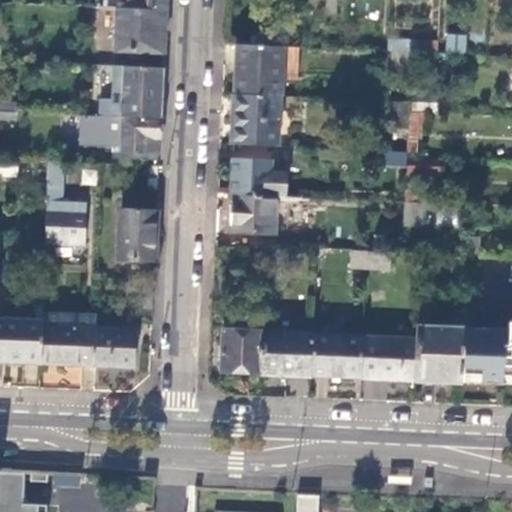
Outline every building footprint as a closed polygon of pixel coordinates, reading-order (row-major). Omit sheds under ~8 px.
[(98,0),(98,6),(118,7),(166,9),(166,0),(98,0)] [(166,9),(118,7),(115,50),(164,52),(166,9)] [(446,33),(445,51),(465,52),(466,34),(446,33)] [(439,42),(388,40),(388,51),(392,51),(412,52),(417,52),(438,53),(439,42)] [(281,96),(283,47),(237,45),(234,94),(279,96),(281,96)] [(392,51),(391,69),(411,70),(412,52),(392,51)] [(163,67),(123,65),(121,100),(99,99),(98,114),(113,115),(121,116),(122,116),(161,117),(163,67)] [(279,96),(234,94),(233,143),(276,145),(279,96)] [(393,101),(392,129),(409,130),(409,124),(410,112),(410,102),(393,101)] [(16,111),(0,109),(0,118),(16,119),(16,111)] [(425,125),(425,113),(410,112),(409,124),(409,130),(408,152),(407,156),(418,157),(420,125),(425,125)] [(122,116),(121,116),(113,115),(113,124),(122,124),(122,116)] [(159,153),(161,117),(122,116),(122,124),(122,129),(112,129),(111,135),(117,135),(117,142),(121,142),(121,151),(159,153)] [(275,158),(276,149),(231,145),(230,154),(275,158)] [(408,152),(387,151),(387,160),(407,161),(407,158),(407,156),(408,152)] [(442,173),(442,160),(407,158),(407,161),(407,171),(442,173)] [(232,159),(230,193),(276,195),(285,196),(286,172),(271,171),(272,160),(232,159)] [(88,202),(74,201),(75,181),(62,181),(64,161),(49,160),(46,243),(86,244),(88,202)] [(18,162),(0,161),(0,175),(17,176),(18,162)] [(426,202),(426,191),(406,190),(405,201),(417,201),(426,202)] [(276,195),(230,193),(229,231),(275,233),(276,195)] [(405,201),(404,227),(425,228),(426,202),(417,201),(405,201)] [(120,259),(155,260),(157,210),(122,209),(120,259)] [(478,238),(467,238),(466,253),(477,253),(478,238)] [(366,252),(366,249),(352,249),(351,265),(366,267),(366,252)] [(389,253),(366,252),(366,267),(388,268),(389,253)] [(297,294),(311,295),(312,270),(298,269),(297,294)] [(0,288),(0,300),(12,301),(12,289),(0,288)] [(36,319),(0,316),(0,359),(41,362),(43,313),(44,290),(18,289),(18,302),(34,303),(34,310),(36,310),(36,319)] [(224,308),(251,309),(252,293),(225,292),(224,308)] [(222,371),(260,373),(261,330),(263,305),(252,305),(251,330),(245,329),(245,323),(236,323),(236,329),(224,329),(222,371)] [(43,313),(41,362),(82,364),(83,315),(43,313)] [(82,364),(95,364),(97,316),(83,315),(82,364)] [(97,316),(95,364),(134,366),(135,329),(123,328),(124,317),(97,316)] [(460,381),(511,383),(511,321),(509,321),(508,329),(463,327),(463,328),(460,381)] [(414,379),(460,381),(463,328),(416,327),(416,338),(414,379)] [(261,330),(260,373),(311,375),(312,333),(312,332),(261,330)] [(361,377),(363,336),(312,333),(311,375),(361,377)] [(414,379),(416,338),(363,336),(361,377),(414,379)] [(0,382),(116,391),(118,371),(0,362),(0,382)] [(0,511),(44,511),(45,505),(21,504),(23,469),(0,467),(0,511)] [(47,471),(29,470),(28,481),(46,482),(47,471)] [(319,496),(297,494),(296,511),(318,511),(319,507),(319,496)]
